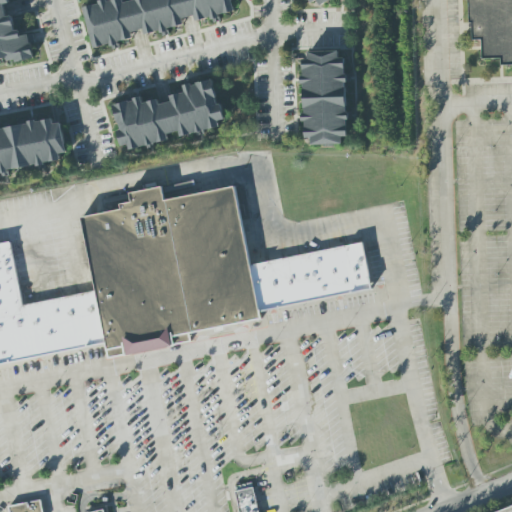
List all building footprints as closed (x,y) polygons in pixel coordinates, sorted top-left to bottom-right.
[(0,0),(3,0),(6,11),(12,10),(15,26),(19,25),(20,33),(27,32),(28,34),(32,33),(35,45),(32,45),(34,56),(26,57),(26,58),(15,60),(15,57),(6,58),(6,53),(0,54),(0,0)] [(84,2),(90,0),(94,0),(95,1),(100,0),(234,0),(236,6),(219,10),(220,14),(213,16),(211,13),(197,17),(195,11),(182,14),(184,20),(167,23),(168,26),(161,28),(161,26),(146,29),(144,24),(132,26),(134,33),(118,36),(119,40),(111,41),(110,38),(95,43),(84,2)] [(312,0),(317,8),(330,0),(312,0)] [(511,0),(511,70),(505,71),(504,63),(485,64),(484,43),(475,43),(475,27),(472,27),(471,1),(509,0),(511,0)] [(309,46),(340,44),(340,52),(345,52),(346,69),(348,69),(349,76),(345,76),(347,106),(349,106),(349,114),(347,114),(348,130),(343,131),(343,138),(313,139),(312,132),(306,132),(306,116),(304,115),(304,108),(306,107),(305,78),(303,78),(303,70),(304,70),(304,54),(309,54),(309,46)] [(113,99),(116,99),(124,95),(129,94),(130,96),(135,94),(134,92),(139,90),(142,90),(144,96),(148,95),(153,93),(158,92),(161,99),(172,95),(171,90),(176,87),(181,87),(186,86),(185,79),(189,77),(192,77),(193,79),(198,78),(197,76),(205,73),(213,73),(218,91),(217,92),(218,98),(221,98),(226,113),(218,115),(220,121),(182,130),(180,125),(167,128),(169,134),(130,144),(129,138),(122,139),(118,124),(122,123),(120,117),(119,118),(113,99)] [(0,125),(4,124),(14,119),(25,120),(29,119),(29,117),(32,116),(36,116),(37,118),(42,117),(47,114),(53,114),(54,120),(61,118),(67,147),(60,149),(61,155),(45,159),(45,161),(38,162),(37,160),(31,161),(8,165),(8,168),(1,169),(1,166),(0,166),(0,125)] [(106,340),(96,291),(81,218),(130,207),(128,194),(162,187),(165,200),(234,185),(251,263),(251,265),(260,312),(262,318),(189,332),(191,339),(113,356),(112,348),(108,349),(106,340)] [(106,340),(0,365),(0,243),(8,242),(23,306),(96,291),(106,340)] [(251,265),(363,243),(372,289),(260,312),(251,265)] [(234,487),(240,511),(259,511),(252,482),(234,487)] [(12,511),(12,509),(44,503),(45,511),(12,511)]
